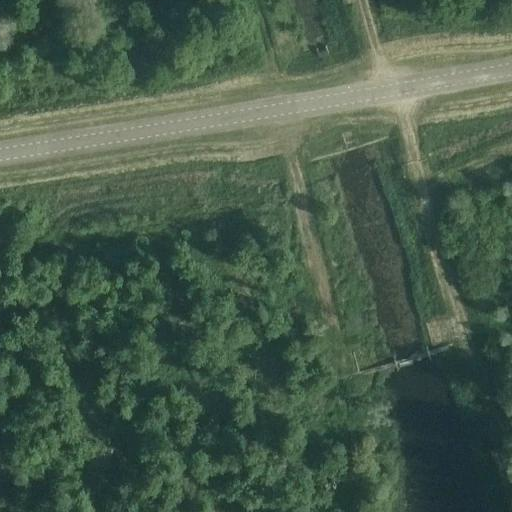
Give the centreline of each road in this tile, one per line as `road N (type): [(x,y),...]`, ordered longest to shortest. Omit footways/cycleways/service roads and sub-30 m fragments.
road 1 (track): [(363,0),(508,511)]
road 2 (tertiary): [(0,154),(511,69)]
